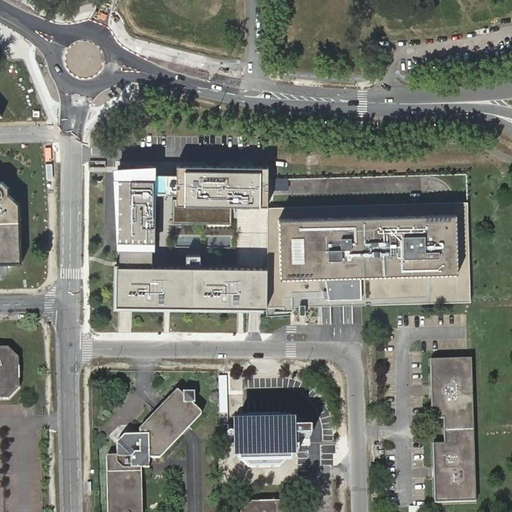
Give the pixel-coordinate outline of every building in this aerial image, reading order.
[(267,202),(266,162),(256,163),(175,163),(173,174),(153,172),(153,163),(109,165),(115,247),(114,265),(110,304),(269,302),(267,202)] [(0,262),(23,262),(21,197),(10,188),(10,182),(1,174),(0,173),(0,262)] [(334,193),(342,192),(339,178),(331,179),(334,193)] [(375,302),(468,301),(466,200),(267,202),(269,302),(375,302)] [(111,228),(112,216),(100,215),(99,227),(111,228)] [(8,348),(0,347),(0,398),(10,399),(21,388),(19,358),(8,348)] [(473,355),(429,355),(430,414),(442,414),(444,440),(431,441),(432,500),(476,499),(473,355)] [(107,457),(108,511),(141,511),(140,465),(148,457),(159,457),(201,412),(193,405),(192,392),(180,393),(177,390),(134,435),(122,435),(116,441),(117,457),(107,457)] [(278,417),(247,418),(237,430),(238,458),(248,469),(279,468),(290,457),(289,427),(278,417)] [(289,511),(280,503),(249,504),(242,511),(289,511)]
